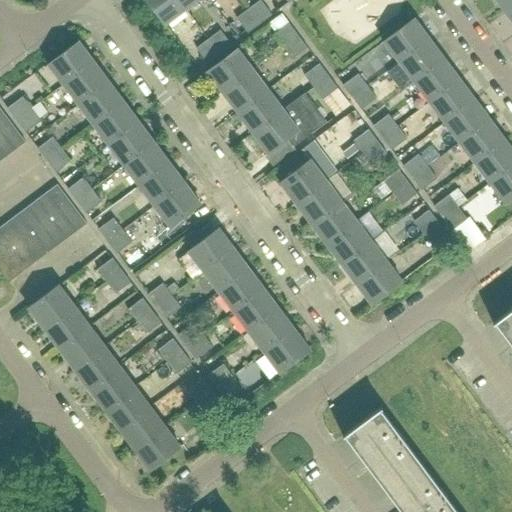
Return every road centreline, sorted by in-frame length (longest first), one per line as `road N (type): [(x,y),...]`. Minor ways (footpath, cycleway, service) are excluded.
road 1 (residential): [(358,360),(91,0)]
road 2 (residential): [(156,511),(296,407)]
road 3 (residential): [(119,511),(35,402)]
road 4 (residential): [(373,511),(296,407)]
